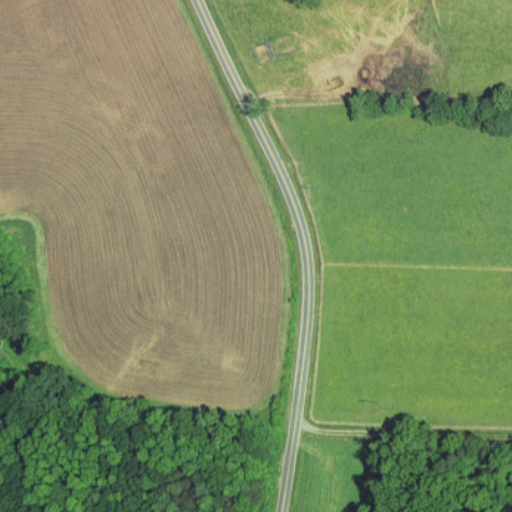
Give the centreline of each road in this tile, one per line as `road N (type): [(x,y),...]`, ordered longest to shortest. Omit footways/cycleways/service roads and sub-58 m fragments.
road 1 (residential): [(279,511),(304,359),(302,247),(274,155),(201,0)]
road 2 (residential): [(292,421),(511,433)]
